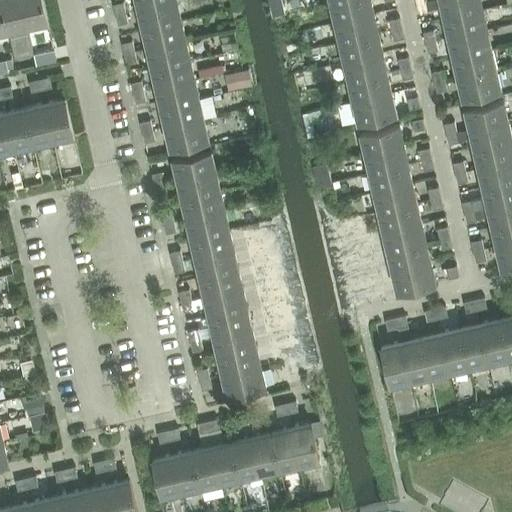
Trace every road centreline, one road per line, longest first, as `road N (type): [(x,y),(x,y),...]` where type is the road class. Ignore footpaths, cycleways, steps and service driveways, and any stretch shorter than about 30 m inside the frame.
road 1 (residential): [(114,199),(53,219),(94,406),(107,412),(148,405),(158,389)]
road 2 (residential): [(114,199),(70,0)]
road 3 (residential): [(158,389),(114,199)]
